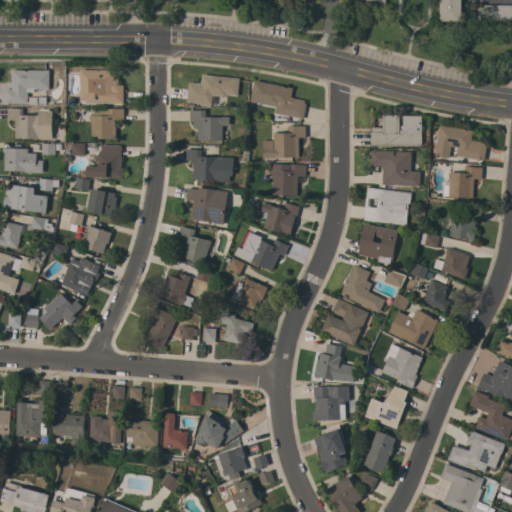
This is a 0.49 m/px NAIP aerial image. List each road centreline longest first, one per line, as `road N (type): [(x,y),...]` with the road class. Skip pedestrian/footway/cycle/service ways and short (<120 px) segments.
road 1 (tertiary): [(511,104),(226,45),(0,40)]
road 2 (residential): [(157,40),(152,211),(136,271),(92,363)]
road 3 (residential): [(511,205),(490,296),(391,511)]
road 4 (residential): [(341,67),(330,231),(276,377)]
road 5 (residential): [(276,377),(0,356)]
road 6 (residential): [(313,511),(281,428),(276,377)]
